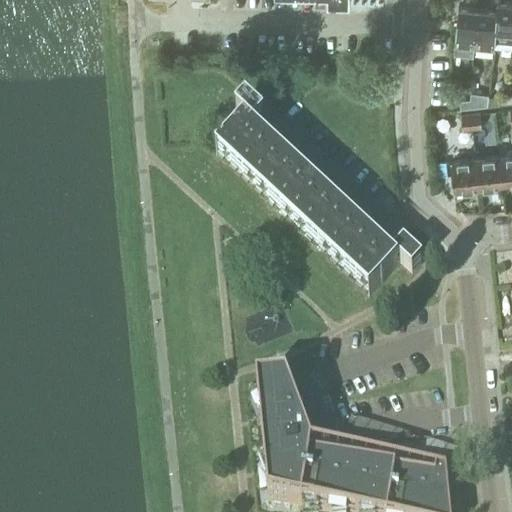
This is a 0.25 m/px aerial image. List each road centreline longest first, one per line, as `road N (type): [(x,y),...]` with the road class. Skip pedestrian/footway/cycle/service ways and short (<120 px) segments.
road 1 (residential): [(472,336),(448,336),(322,377),(311,404),(317,419),(342,433),(481,415)]
road 2 (residential): [(178,22),(415,24)]
road 3 (residential): [(429,214),(391,237),(267,124)]
road 4 (residential): [(415,24),(413,125),(429,214)]
